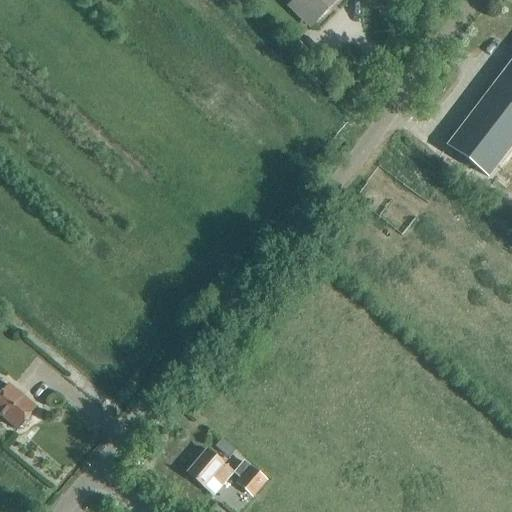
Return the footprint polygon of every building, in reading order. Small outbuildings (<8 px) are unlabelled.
[(311,25),(335,0),(296,0),(291,6),(311,25)] [(488,178),(511,146),(511,62),(447,147),(488,178)] [(7,385),(6,387),(0,381),(0,416),(17,431),(35,409),(7,385)] [(212,478),(221,486),(232,473),(206,451),(186,474),(203,488),(212,478)] [(236,484),(252,499),(267,482),(244,462),(233,474),(240,479),(236,484)]
